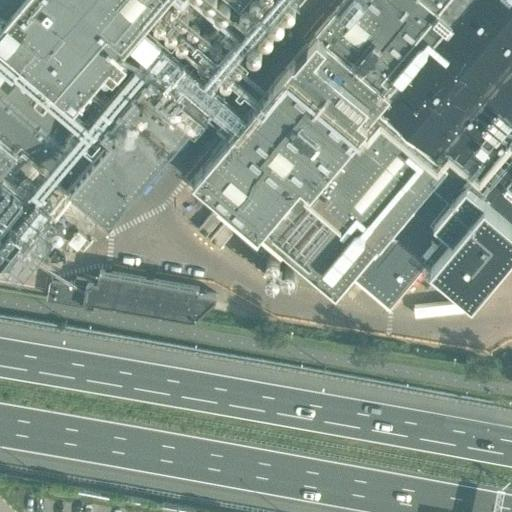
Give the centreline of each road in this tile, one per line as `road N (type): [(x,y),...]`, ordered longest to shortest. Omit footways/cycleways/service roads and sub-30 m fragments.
road 1 (motorway): [(511,441),(0,351)]
road 2 (motorway): [(0,425),(484,511)]
